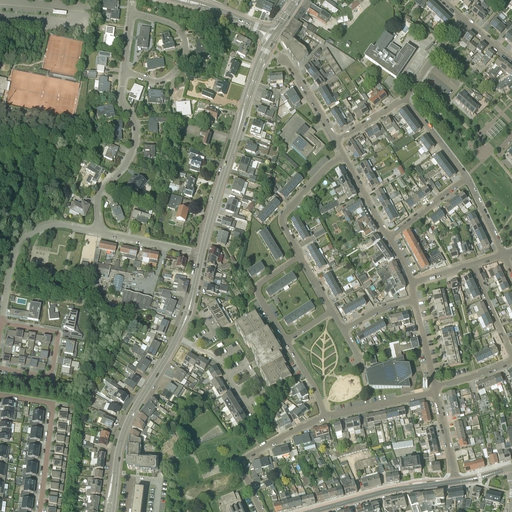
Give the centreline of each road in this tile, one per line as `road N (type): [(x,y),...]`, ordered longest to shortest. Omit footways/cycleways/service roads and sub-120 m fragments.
road 1 (secondary): [(201,253),(274,35)]
road 2 (secondary): [(111,511),(122,436),(177,336)]
road 3 (residential): [(97,232),(97,196),(125,164),(136,133),(120,97),(123,72)]
road 4 (residential): [(0,396),(52,404),(40,511)]
road 5 (tertiary): [(306,511),(454,481)]
road 6 (residential): [(123,72),(167,79),(185,49),(174,26),(130,13)]
road 7 (residential): [(323,417),(239,461),(261,511)]
road 8 (residential): [(1,322),(57,338),(49,376),(0,368)]
road 9 (residential): [(300,255),(282,214),(343,156)]
